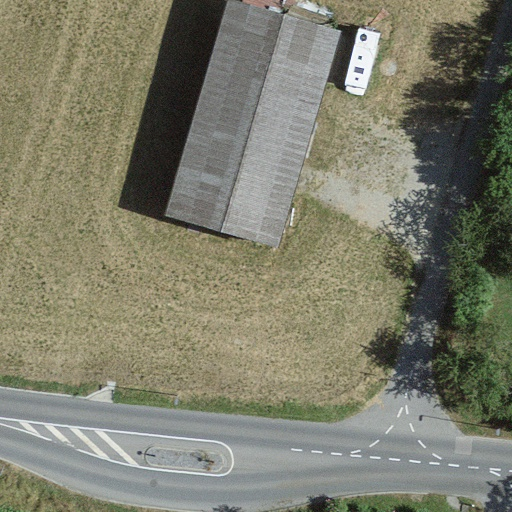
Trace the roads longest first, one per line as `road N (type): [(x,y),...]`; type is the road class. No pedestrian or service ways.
road 1 (tertiary): [(0,417),(110,435),(511,472)]
road 2 (track): [(511,67),(395,460)]
